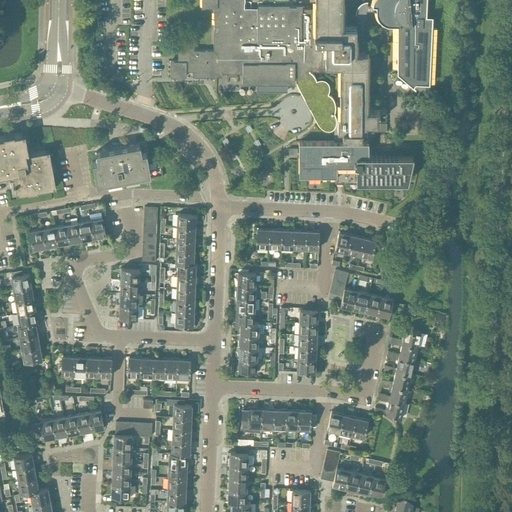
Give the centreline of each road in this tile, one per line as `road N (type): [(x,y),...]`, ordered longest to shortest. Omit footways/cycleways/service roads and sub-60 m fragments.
road 1 (unknown): [(483,0),(462,511)]
road 2 (residential): [(214,340),(95,336),(69,262),(133,252),(123,191)]
road 3 (residential): [(218,195),(206,157),(169,125),(58,90)]
road 4 (residential): [(214,340),(218,207)]
road 5 (residential): [(207,511),(212,386)]
road 6 (residential): [(0,212),(123,191)]
